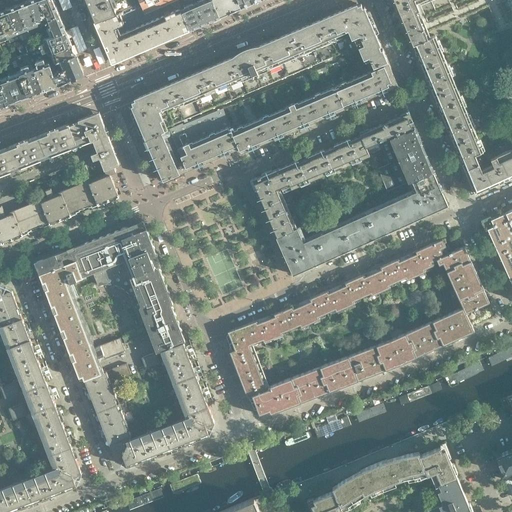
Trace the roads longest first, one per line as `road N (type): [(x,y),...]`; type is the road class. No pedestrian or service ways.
road 1 (tertiary): [(0,130),(318,0)]
road 2 (residential): [(511,327),(246,433)]
road 3 (residential): [(106,486),(12,259)]
road 4 (residential): [(292,292),(469,208)]
road 5 (residential): [(417,97),(238,167)]
road 6 (residential): [(152,202),(12,259)]
road 7 (residential): [(106,486),(246,433)]
road 8 (residential): [(205,328),(152,202)]
road 9 (residential): [(469,208),(417,97)]
road 10 (residential): [(497,511),(471,441),(511,424)]
